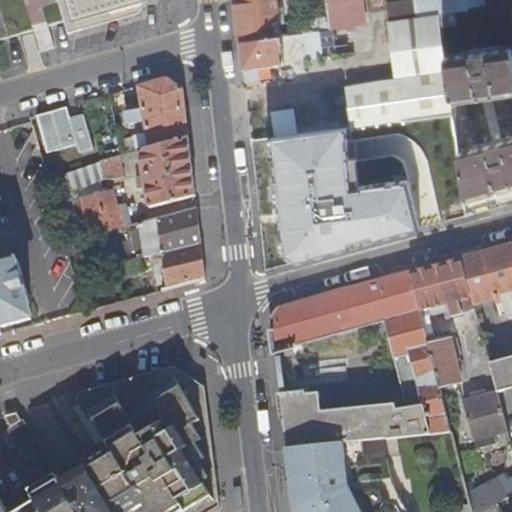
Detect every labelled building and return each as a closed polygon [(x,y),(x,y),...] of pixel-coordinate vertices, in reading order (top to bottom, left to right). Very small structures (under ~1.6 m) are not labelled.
[(146,0),(0,0),(0,20),(5,38),(63,22),(67,35),(135,16),(146,0)] [(274,0),(234,0),(236,14),(239,41),(267,37),(280,35),(274,0)] [(324,0),(328,28),(358,24),(354,0),(324,0)] [(463,0),(411,0),(413,17),(438,14),(465,10),(463,0)] [(511,3),(511,0),(463,0),(465,10),(502,4),(511,3)] [(465,10),(438,14),(440,26),(503,17),(500,5),(465,10)] [(351,126),(398,119),(404,118),(452,111),(451,101),(444,56),(440,26),(438,14),(413,17),(388,21),(395,79),(346,86),(351,126)] [(303,46),(305,58),(321,56),(318,30),(286,34),(288,48),(303,46)] [(280,35),(283,61),(305,58),(303,46),(288,48),(286,34),(280,35)] [(239,41),(244,81),(260,79),(258,65),(283,62),(283,61),(280,35),(267,37),(239,41)] [(511,51),(511,46),(444,56),(451,101),(511,91),(511,51)] [(150,83),(137,86),(142,109),(125,113),(128,125),(145,121),(150,148),(190,138),(186,107),(184,91),(166,78),(150,83)] [(72,123),(67,106),(31,117),(41,153),(54,149),(84,140),(79,122),(72,123)] [(433,137),(437,167),(460,164),(458,152),(457,144),(452,111),(404,118),(407,141),(433,137)] [(351,126),(327,129),(328,140),(333,140),(335,153),(401,143),(398,119),(351,126)] [(290,135),(252,140),(254,161),(257,190),(295,185),(290,135)] [(460,164),(463,186),(464,197),(511,184),(511,137),(458,152),(460,164)] [(190,138),(150,148),(139,151),(140,159),(144,176),(136,178),(139,189),(146,187),(150,208),(197,196),(194,172),(190,138)] [(135,139),(120,143),(123,156),(138,152),(135,139)] [(56,153),(54,149),(41,153),(46,171),(65,165),(61,151),(56,153)] [(140,159),(139,151),(138,152),(123,156),(119,157),(121,164),(140,159)] [(121,164),(119,157),(99,162),(100,164),(104,180),(113,181),(124,178),(121,164)] [(100,164),(49,181),(54,199),(104,183),(104,180),(100,164)] [(295,185),(257,190),(258,196),(260,216),(265,269),(318,255),(316,231),(300,233),(298,213),(303,213),(303,208),(297,208),(297,203),(327,200),(328,204),(463,186),(460,164),(437,167),(332,180),(295,185)] [(92,236),(126,227),(120,204),(118,205),(114,189),(81,198),(92,236)] [(0,324),(30,316),(26,303),(31,301),(27,287),(19,289),(15,275),(23,273),(19,258),(0,263),(0,199),(2,199),(0,192),(0,324)] [(55,200),(67,243),(88,237),(75,194),(55,200)] [(200,224),(198,207),(143,222),(148,244),(145,245),(147,255),(155,253),(203,244),(200,224)] [(328,238),(331,251),(378,238),(370,210),(353,213),(358,230),(328,238)] [(204,257),(203,244),(155,253),(156,257),(163,256),(167,287),(167,288),(207,278),(204,257)] [(511,247),(495,252),(463,261),(476,311),(504,302),(509,321),(511,319),(511,247)] [(437,268),(413,275),(425,321),(446,314),(448,321),(477,314),(476,311),(463,261),(437,268)] [(19,289),(27,287),(23,273),(15,275),(19,289)] [(425,321),(413,275),(341,294),(281,311),(273,324),(277,354),(388,324),(409,412),(398,413),(397,407),(322,416),(320,396),(283,401),(289,452),(366,445),(454,436),(443,391),(432,348),(425,321)] [(453,343),(432,348),(443,391),(464,385),(453,343)] [(511,361),(491,368),(498,396),(511,392),(511,361)] [(5,502),(0,493),(0,511),(184,511),(185,511),(195,511),(212,501),(198,391),(171,374),(83,399),(107,439),(57,471),(54,467),(28,483),(30,487),(5,502)] [(495,438),(509,435),(498,397),(465,406),(474,443),(476,443),(478,453),(497,448),(495,438)] [(22,450),(23,449),(36,442),(38,441),(37,439),(25,418),(23,419),(19,412),(18,411),(8,414),(7,415),(7,417),(11,425),(9,427),(9,429),(20,449),(22,450)] [(367,464),(366,445),(289,452),(293,492),(295,511),(412,511),(411,508),(406,510),(405,509),(397,485),(390,461),(367,464)] [(488,511),(499,506),(511,499),(511,483),(510,485),(505,477),(469,498),(472,509),(473,511),(488,511)]
